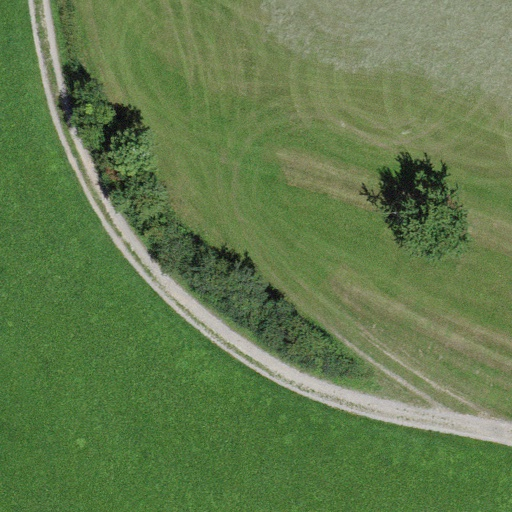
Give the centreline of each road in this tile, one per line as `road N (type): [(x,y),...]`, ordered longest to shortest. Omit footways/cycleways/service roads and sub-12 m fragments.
road 1 (track): [(511,438),(292,382),(149,273),(108,214),(63,120),(41,0)]
road 2 (track): [(489,433),(348,338),(301,293)]
